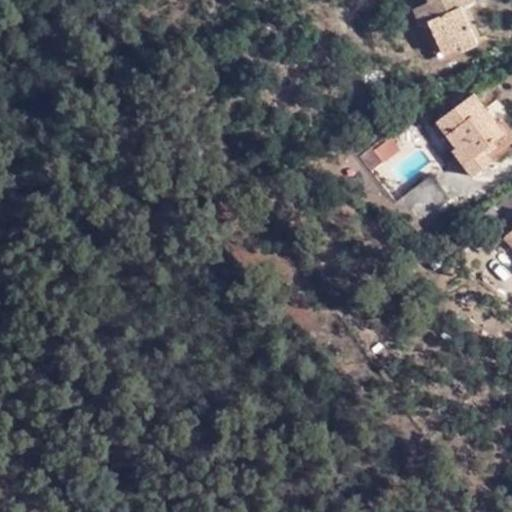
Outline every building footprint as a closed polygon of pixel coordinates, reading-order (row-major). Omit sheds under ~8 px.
[(433,0),(416,7),(424,25),(430,22),(445,51),(463,44),(466,49),(481,42),(468,13),(473,11),(470,4),(479,1),(478,0),(433,0)] [(484,148),(505,133),(476,94),(441,119),(460,145),(455,149),(474,176),(494,162),(484,148)] [(511,141),(505,133),(484,148),(494,162),(511,148),(511,141)] [(383,162),(401,149),(391,137),(374,150),(383,162)] [(433,175),(401,198),(419,223),(451,200),(433,175)]
